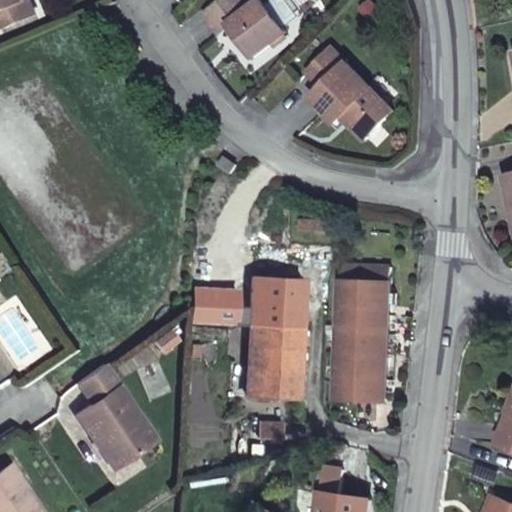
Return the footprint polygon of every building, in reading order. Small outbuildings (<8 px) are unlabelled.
[(0,0),(0,24),(2,30),(39,13),(33,0),(0,0)] [(256,56),(288,33),(264,1),(252,10),(244,0),(222,0),(206,12),(220,30),(231,23),(256,56)] [(263,0),(244,0),(252,10),(264,1),(263,0)] [(393,115),(334,54),(311,76),(325,90),(313,102),(336,127),(343,120),(365,142),(393,115)] [(229,175),(235,167),(223,158),(216,165),(229,175)] [(333,221),(304,220),(304,230),(333,231),(333,221)] [(393,259),(343,257),(342,265),(336,399),(386,401),(393,259)] [(252,262),(250,325),(299,327),(302,264),(252,262)] [(299,327),(250,325),(247,395),(296,396),(299,327)] [(108,366),(82,384),(95,402),(80,412),(116,466),(157,438),(108,366)] [(511,408),(500,438),(511,442),(511,408)] [(49,511),(29,481),(24,485),(13,467),(0,475),(0,511),(49,511)] [(317,511),(369,511),(371,500),(340,495),(343,472),(324,471),(317,511)] [(492,511),(511,511),(511,498),(500,494),(492,511)]
